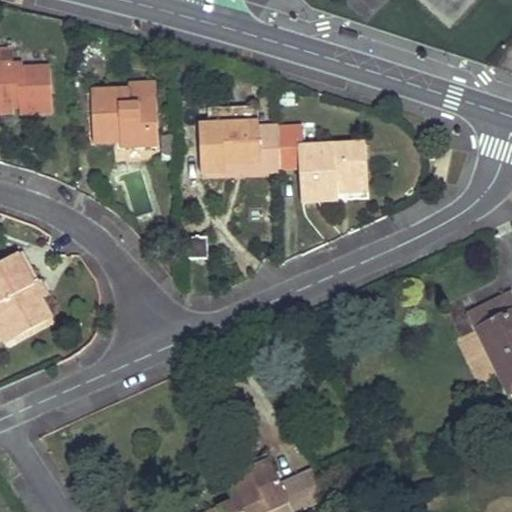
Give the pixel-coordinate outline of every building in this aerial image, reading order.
[(10,50),(0,49),(0,108),(17,108),(17,114),(53,112),(51,68),(18,69),(17,63),(11,63),(10,50)] [(158,87),(130,87),(130,90),(130,95),(158,94),(158,87)] [(130,90),(93,91),(94,133),(121,133),(122,142),(122,148),(159,147),(158,94),(130,95),(130,90)] [(259,123),(201,125),(203,175),(226,174),(226,165),(245,164),(260,163),(259,123)] [(121,133),(94,133),(95,142),(122,142),(121,133)] [(366,144),(301,147),(303,202),(338,200),(338,193),(338,185),(368,184),(366,144)] [(245,164),(226,165),(226,174),(245,174),(245,164)] [(368,184),(338,185),(338,193),(369,192),(368,184)] [(207,239),(190,240),(191,259),(208,258),(207,239)] [(21,254),(0,264),(0,309),(16,338),(53,319),(41,299),(35,285),(36,284),(21,254)] [(49,295),(42,280),(36,284),(35,285),(41,299),(49,295)] [(511,294),(471,314),(510,395),(511,394),(511,294)] [(0,332),(6,343),(16,338),(0,309),(0,332)] [(270,457),(248,468),(251,472),(272,461),(270,457)] [(251,472),(224,483),(232,503),(215,511),(270,511),(288,505),(292,511),(296,511),(325,499),(314,473),(283,485),(272,461),(251,472)]
